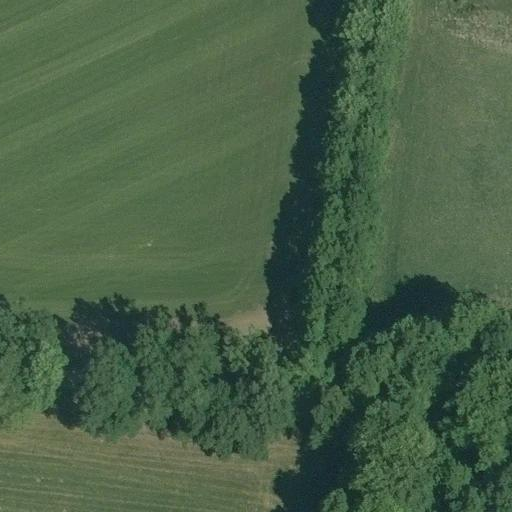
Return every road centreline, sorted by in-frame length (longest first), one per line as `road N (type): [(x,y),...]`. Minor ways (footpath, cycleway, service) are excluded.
road 1 (track): [(328,403),(380,0)]
road 2 (track): [(328,403),(0,365)]
